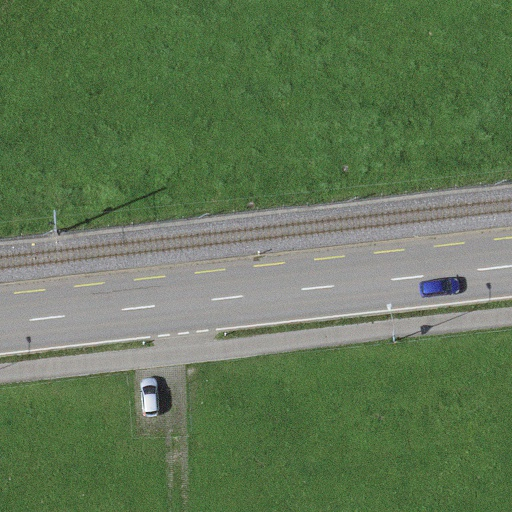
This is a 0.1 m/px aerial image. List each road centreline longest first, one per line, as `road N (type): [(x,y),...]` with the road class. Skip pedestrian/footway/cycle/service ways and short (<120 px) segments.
road 1 (secondary): [(0,325),(511,268)]
road 2 (track): [(173,306),(178,511)]
